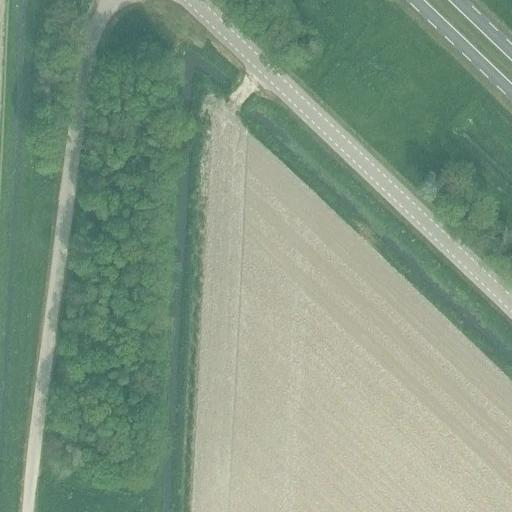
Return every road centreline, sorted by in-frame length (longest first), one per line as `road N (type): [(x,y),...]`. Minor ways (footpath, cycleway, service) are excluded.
road 1 (track): [(114,0),(83,70),(26,511)]
road 2 (unclassified): [(511,307),(190,0)]
road 3 (primary): [(414,0),(511,93)]
road 4 (track): [(298,0),(328,28),(329,42),(289,94)]
